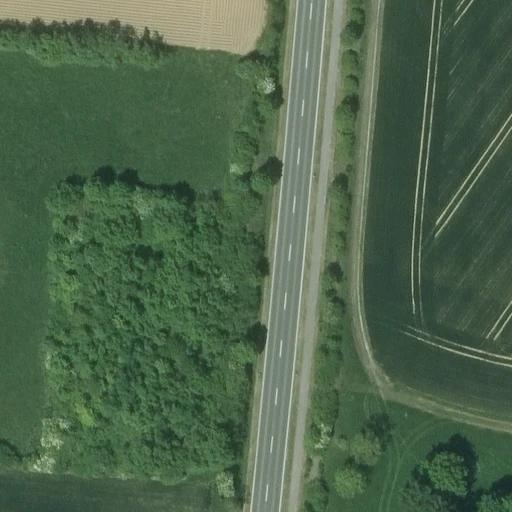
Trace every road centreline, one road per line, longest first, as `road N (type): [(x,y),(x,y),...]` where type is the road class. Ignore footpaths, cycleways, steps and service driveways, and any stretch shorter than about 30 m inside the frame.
road 1 (track): [(511,427),(418,408),(373,381),(350,321),(373,0)]
road 2 (secondary): [(307,0),(262,511)]
